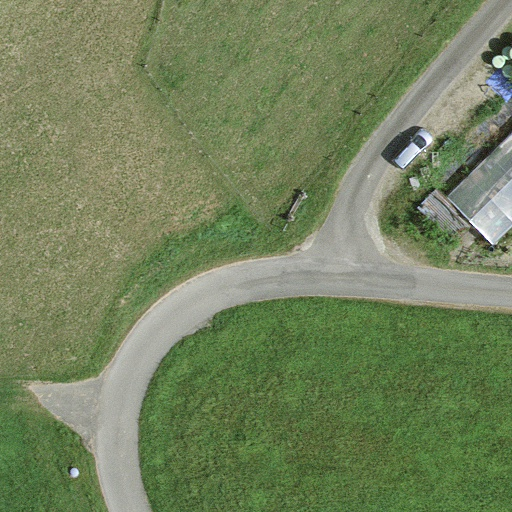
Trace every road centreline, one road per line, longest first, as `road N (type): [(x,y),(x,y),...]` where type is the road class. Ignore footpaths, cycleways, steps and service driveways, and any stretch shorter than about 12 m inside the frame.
road 1 (track): [(132,511),(121,473),(124,404),(139,362),(194,303),(236,283),(276,279),(511,291)]
road 2 (track): [(507,0),(383,147),(350,217),(337,278)]
